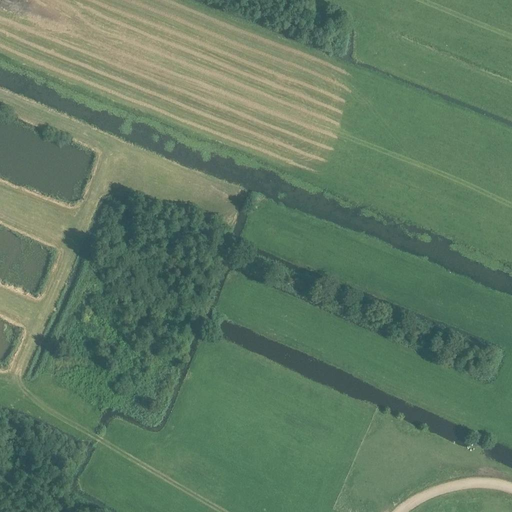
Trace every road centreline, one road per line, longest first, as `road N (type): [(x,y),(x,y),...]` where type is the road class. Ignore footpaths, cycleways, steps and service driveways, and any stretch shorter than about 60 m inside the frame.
road 1 (track): [(36,397),(206,511)]
road 2 (track): [(0,383),(36,397),(93,265)]
